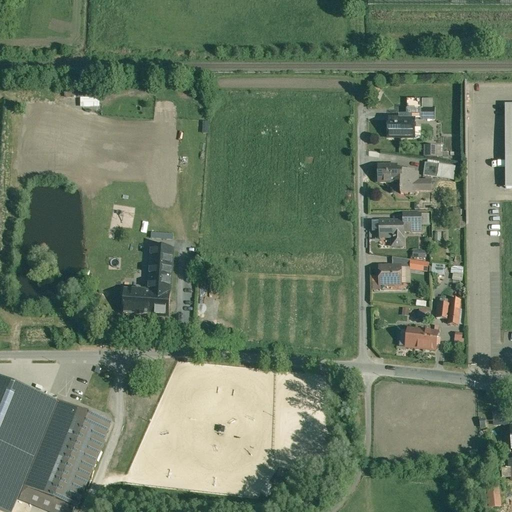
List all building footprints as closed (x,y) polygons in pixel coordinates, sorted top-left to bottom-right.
[(81,98),(81,108),(100,108),(100,98),(81,98)] [(435,109),(420,109),(420,120),(435,120),(435,109)] [(414,120),(388,120),(388,138),(400,138),(400,139),(414,139),(414,120)] [(444,147),(424,146),(423,157),(448,158),(448,153),(443,153),(444,147)] [(439,166),(425,164),(423,176),(437,178),(439,166)] [(418,174),(409,173),(409,172),(396,172),(396,167),(378,166),(378,183),(401,183),(401,195),(414,195),(414,192),(418,192),(418,191),(431,191),(431,182),(418,182),(418,174)] [(421,214),(403,215),(403,222),(413,222),(413,227),(421,227),(421,214)] [(403,222),(379,222),(379,238),(392,238),(392,247),(403,247),(403,232),(413,232),(413,227),(413,222),(403,222)] [(173,249),(151,248),(148,291),(170,293),(173,249)] [(410,261),(392,258),(392,268),(401,268),(410,268),(410,261)] [(445,274),(446,264),(432,264),(432,274),(445,274)] [(452,266),(452,280),(463,280),(463,267),(452,266)] [(392,268),(380,268),(380,285),(401,285),(401,268),(392,268)] [(148,291),(124,289),(123,315),(148,317),(147,325),(168,326),(168,318),(169,318),(170,293),(148,291)] [(462,301),(451,300),(450,305),(448,320),(448,325),(459,326),(462,301)] [(450,305),(438,304),(437,318),(448,320),(450,305)] [(431,317),(431,309),(420,308),(419,316),(431,317)] [(434,333),(408,330),(406,348),(436,351),(438,333),(437,333),(438,327),(435,327),(434,333)] [(463,336),(455,335),(454,345),(462,346),(463,336)] [(113,424),(0,379),(0,510),(4,511),(13,511),(18,500),(47,511),(72,511),(75,508),(78,510),(113,424)] [(494,425),(509,424),(508,410),(493,411),(494,425)] [(499,485),(486,485),(487,507),(501,506),(499,485)]
